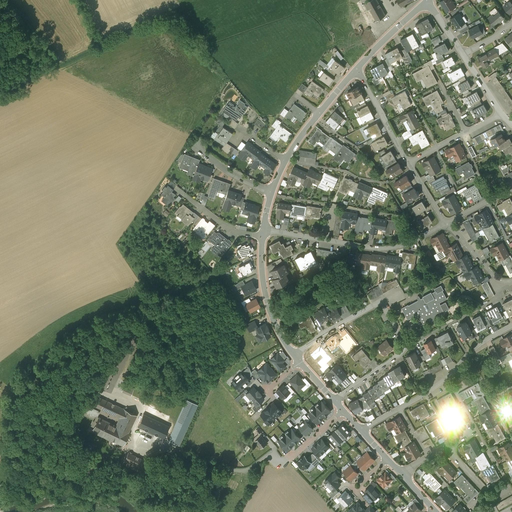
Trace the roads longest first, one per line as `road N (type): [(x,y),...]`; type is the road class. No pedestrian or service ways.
road 1 (residential): [(295,356),(371,305),(382,307),(402,341),(399,355),(335,400)]
road 2 (residential): [(262,229),(390,249),(448,223)]
road 3 (residential): [(343,411),(283,461),(267,455),(236,469),(175,451)]
road 4 (residential): [(511,327),(474,348),(449,380),(361,429)]
road 5 (residential): [(261,236),(263,302),(295,356)]
